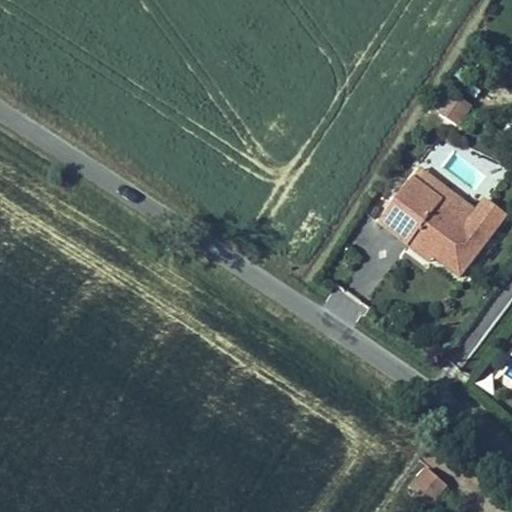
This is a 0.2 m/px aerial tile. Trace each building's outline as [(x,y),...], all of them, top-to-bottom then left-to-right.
[(458,128),(472,108),(457,97),(443,118),(458,128)] [(464,233),(431,209),(399,254),(430,275),(434,269),(456,285),(481,305),(511,261),(511,231),(504,225),(492,242),(481,256),(458,240),(464,233)] [(470,225),(464,233),(458,240),(481,256),(492,242),(470,225)] [(456,285),(434,269),(430,275),(426,280),(448,296),(456,285)] [(443,477),(427,499),(445,511),(456,511),(468,495),(443,477)]
